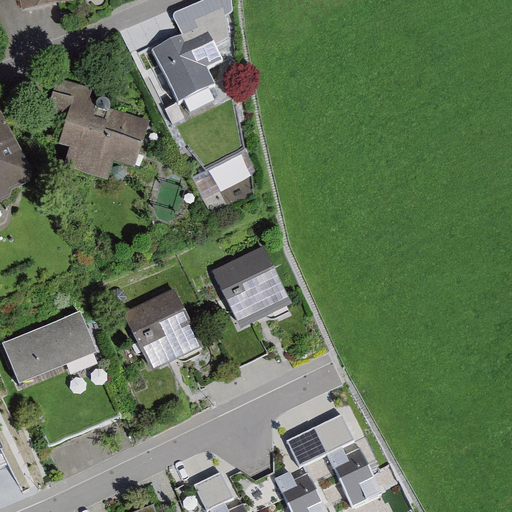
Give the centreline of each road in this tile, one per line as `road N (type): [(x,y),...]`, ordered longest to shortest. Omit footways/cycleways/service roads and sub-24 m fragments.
road 1 (residential): [(48,511),(327,377)]
road 2 (residential): [(0,73),(172,0)]
